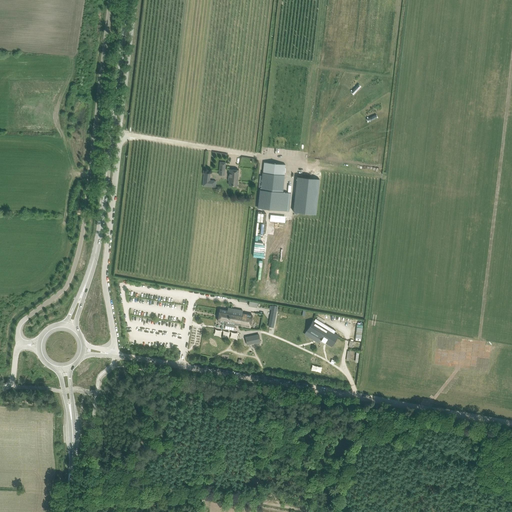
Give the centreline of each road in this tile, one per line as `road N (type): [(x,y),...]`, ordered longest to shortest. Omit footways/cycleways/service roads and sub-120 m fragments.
road 1 (secondary): [(82,293),(99,231),(126,0)]
road 2 (unclassified): [(113,354),(104,271),(120,134)]
road 3 (track): [(319,388),(113,354)]
road 4 (track): [(511,424),(319,388)]
